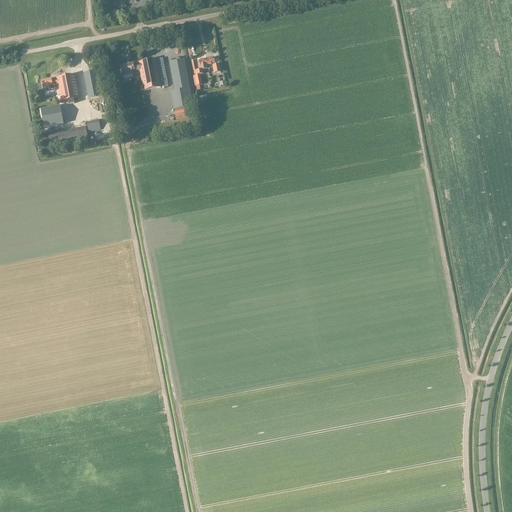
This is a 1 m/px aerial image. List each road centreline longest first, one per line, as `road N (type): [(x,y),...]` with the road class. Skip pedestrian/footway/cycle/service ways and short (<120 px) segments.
road 1 (unclassified): [(20,53),(290,0)]
road 2 (tertiary): [(487,511),(484,407),(511,322)]
